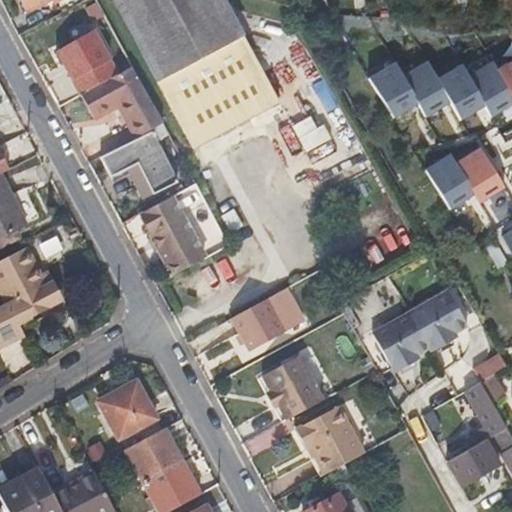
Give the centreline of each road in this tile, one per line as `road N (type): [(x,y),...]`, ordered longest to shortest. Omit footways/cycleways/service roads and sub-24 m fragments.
road 1 (residential): [(149,321),(0,43)]
road 2 (unknown): [(149,321),(250,279),(273,257),(278,227),(257,163)]
road 3 (residential): [(253,511),(149,321)]
road 4 (residential): [(0,413),(149,321)]
road 5 (unknown): [(458,511),(385,377)]
